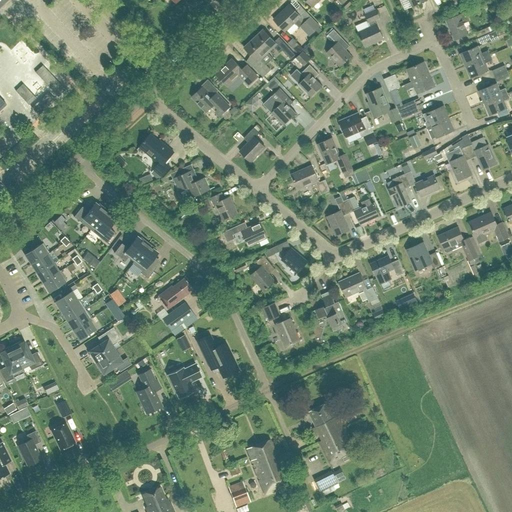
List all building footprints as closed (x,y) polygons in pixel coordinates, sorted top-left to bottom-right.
[(0,0),(0,110),(6,105),(0,97),(0,8),(8,0),(0,0)] [(311,17),(301,6),(296,11),(290,5),(274,20),(285,32),(298,20),(303,25),(311,17)] [(365,14),(368,20),(356,26),(366,47),(384,39),(377,24),(375,21),(380,18),(376,9),(365,14)] [(466,12),(446,21),(455,40),(469,34),(463,22),(469,19),(466,12)] [(494,25),(476,32),(478,38),(496,31),(496,30),(494,25)] [(337,44),(327,53),(341,67),(352,56),(346,50),(350,46),(334,29),(328,35),(337,44)] [(254,39),(267,53),(274,47),(279,53),(282,51),(291,60),(295,55),(282,42),(278,46),(264,30),(254,39)] [(496,31),(478,38),(480,44),(487,41),(488,43),(499,38),(496,31)] [(417,38),(415,32),(407,36),(410,41),(417,38)] [(267,53),(254,39),(244,48),(259,64),(254,68),(263,78),(268,73),(263,68),(266,66),(261,60),(267,53)] [(296,40),(293,43),(299,50),(303,46),(296,40)] [(466,66),(491,56),(488,50),(481,53),(478,47),(460,54),(466,66)] [(311,59),(303,51),(296,58),(304,66),(311,59)] [(491,56),(466,66),(471,79),(489,71),(485,63),(493,60),(491,56)] [(258,77),(247,65),(242,70),(232,59),(216,74),(228,87),(239,76),(249,85),(258,77)] [(412,82),(430,74),(424,62),(407,70),(412,82)] [(44,65),(36,72),(57,95),(65,89),(44,65)] [(319,74),(310,65),(301,74),(297,69),(291,76),(299,84),(299,85),(311,97),(322,86),(315,78),(319,74)] [(494,76),(507,71),(505,65),(492,70),(494,76)] [(507,71),(494,76),(497,81),(509,76),(507,71)] [(401,87),(395,74),(384,79),(390,92),(401,87)] [(430,74),(412,82),(418,94),(435,86),(430,74)] [(23,84),(16,90),(28,104),(35,98),(23,84)] [(484,104),(508,93),(506,88),(500,90),(497,84),(479,92),(484,104)] [(216,112),(220,116),(230,107),(217,93),(213,97),(203,87),(192,97),(206,113),(212,107),(216,111),(216,112)] [(283,125),(284,126),(297,114),(296,113),(296,114),(288,105),(292,101),(280,88),(264,104),(272,113),(271,113),(272,113),(284,125),(283,125)] [(401,119),(400,118),(401,118),(399,114),(396,108),(391,111),(381,88),(367,94),(373,109),(371,110),(375,118),(387,113),(392,123),(401,119)] [(49,93),(31,108),(37,114),(54,99),(49,93)] [(508,93),(484,104),(489,116),(497,112),(507,108),(504,101),(510,98),(508,93)] [(399,114),(418,106),(415,100),(396,108),(399,114)] [(418,106),(399,114),(401,118),(406,115),(407,117),(420,111),(418,106)] [(431,126),(449,118),(444,106),(426,114),(431,125),(431,126)] [(235,107),(225,116),(229,120),(239,111),(235,107)] [(509,113),(507,108),(497,112),(499,117),(509,113)] [(373,143),(378,142),(367,116),(361,119),(358,113),(340,121),(347,137),(360,131),(362,137),(365,136),(368,145),(373,143)] [(431,126),(431,125),(427,127),(432,139),(436,137),(437,138),(454,130),(449,118),(431,126)] [(259,134),(254,129),(245,139),(249,143),(240,152),(251,162),(266,148),(256,138),(259,134)] [(420,133),(413,135),(417,146),(423,144),(420,133)] [(160,141),(160,142),(151,134),(140,147),(159,164),(154,170),(162,177),(170,167),(165,163),(174,152),(160,141)] [(463,139),(472,159),(477,156),(483,170),(497,163),(489,145),(479,149),(479,147),(475,149),(468,134),(462,137),(463,139)] [(337,160),(343,173),(345,179),(355,175),(353,169),(346,154),(340,156),(332,138),(318,144),(326,165),(337,160)] [(449,163),(450,162),(458,181),(472,174),(466,161),(472,159),(463,139),(448,149),(450,152),(445,154),(449,163)] [(431,149),(422,153),(425,159),(438,153),(434,147),(431,148),(431,149)] [(403,171),(410,186),(416,184),(422,197),(441,189),(435,175),(416,183),(413,177),(408,165),(406,166),(404,163),(401,164),(404,171),(403,171)] [(173,179),(174,179),(180,190),(188,186),(193,198),(210,190),(204,178),(197,182),(193,174),(196,173),(192,164),(171,174),(173,179)] [(330,191),(325,180),(320,183),(312,166),(292,175),(298,190),(316,182),(321,195),(330,191)] [(410,186),(403,171),(400,172),(402,175),(392,180),(396,186),(389,189),(397,208),(411,202),(405,189),(410,186)] [(367,181),(372,190),(378,187),(373,178),(367,181)] [(364,207),(360,208),(355,197),(349,199),(348,200),(344,191),(340,193),(341,196),(342,196),(349,214),(355,211),(361,224),(379,216),(371,198),(362,202),(364,207)] [(238,214),(230,197),(225,200),(222,193),(211,199),(215,207),(216,206),(223,221),(238,214)] [(342,196),(341,196),(335,199),(341,211),(327,217),(336,235),(349,229),(344,216),(349,214),(342,196)] [(90,230),(106,210),(99,203),(97,205),(95,203),(88,211),(82,206),(73,217),(90,230)] [(114,216),(106,210),(90,230),(107,243),(115,233),(108,228),(115,219),(112,217),(114,216)] [(470,222),(477,239),(479,243),(488,239),(486,235),(495,231),(500,241),(509,237),(503,223),(498,225),(492,212),(470,222)] [(245,223),(223,233),(228,242),(235,239),(233,235),(242,231),(249,247),(268,238),(261,222),(247,228),(245,223)] [(438,236),(444,249),(445,251),(447,253),(452,250),(453,248),(452,246),(461,242),(471,266),(478,262),(476,258),(478,257),(477,255),(480,254),(473,237),(470,238),(464,240),(458,227),(438,236)] [(365,242),(372,239),(369,233),(362,236),(365,242)] [(132,263),(132,264),(148,243),(141,237),(139,239),(137,237),(128,248),(121,243),(114,253),(125,261),(128,257),(133,261),(132,263)] [(31,264),(49,252),(43,242),(25,254),(31,264)] [(442,265),(436,252),(430,255),(424,242),(406,250),(416,271),(432,264),(434,269),(442,265)] [(511,246),(510,242),(502,246),(508,259),(511,257),(511,246)] [(147,278),(157,266),(150,261),(154,256),(157,253),(154,251),(156,249),(148,243),(132,264),(142,271),(140,273),(147,278)] [(277,246),(265,251),(268,257),(274,264),(279,262),(275,254),(279,252),(277,246)] [(308,262),(292,248),(282,260),(298,273),(308,262)] [(49,252),(31,264),(37,273),(53,263),(47,254),(49,252)] [(389,255),(371,264),(380,284),(392,278),(389,271),(394,269),(397,276),(404,273),(399,260),(392,263),(389,255)] [(275,269),(264,256),(256,263),(261,267),(251,276),(264,291),(275,281),(269,274),(275,269)] [(94,268),(99,261),(95,258),(90,265),(94,268)] [(245,261),(234,267),(237,273),(248,267),(245,261)] [(53,263),(37,273),(42,282),(59,272),(53,263)] [(48,291),(65,281),(59,272),(42,282),(48,291)] [(340,282),(346,297),(363,290),(369,302),(378,298),(373,288),(367,290),(360,273),(340,282)] [(453,284),(449,275),(441,279),(442,281),(445,280),(448,286),(453,284)] [(192,290),(184,279),(168,291),(167,290),(158,297),(167,309),(192,290)] [(55,301),(61,311),(79,299),(77,300),(71,291),(55,301)] [(335,303),(330,291),(322,295),(327,307),(325,307),(324,306),(312,312),(316,320),(327,315),(334,331),(343,327),(342,324),(348,322),(339,302),(335,303)] [(85,309),(79,299),(61,311),(67,320),(85,309)] [(281,316),(276,302),(263,307),(263,308),(261,309),(263,312),(265,311),(269,321),(281,316)] [(184,303),(163,319),(172,331),(193,315),(184,303)] [(67,320),(73,329),(91,318),(85,309),(67,320)] [(78,339),(95,328),(89,319),(91,318),(73,329),(78,339)] [(300,340),(290,318),(276,325),(286,347),(300,340)] [(88,354),(94,363),(114,350),(107,339),(112,335),(109,330),(98,337),(102,343),(89,351),(90,353),(88,354)] [(223,377),(238,370),(225,343),(215,347),(209,335),(197,340),(211,369),(217,366),(219,370),(223,377)] [(20,341),(11,345),(21,367),(22,367),(28,364),(31,369),(42,364),(36,352),(30,355),(24,342),(21,343),(20,341)] [(21,367),(11,345),(2,350),(3,352),(0,353),(7,367),(0,369),(6,381),(13,378),(12,376),(11,374),(23,369),(22,367),(21,367)] [(121,361),(114,350),(94,363),(99,371),(101,369),(102,372),(115,364),(118,369),(129,362),(126,357),(121,361)] [(183,369),(182,367),(167,374),(178,398),(194,391),(190,382),(201,376),(195,363),(183,369)] [(150,369),(138,374),(144,388),(136,392),(146,413),(161,406),(154,391),(161,388),(156,379),(155,380),(150,369)] [(12,389),(21,386),(19,378),(9,380),(12,389)] [(55,382),(49,385),(52,391),(58,388),(55,382)] [(15,402),(18,409),(28,405),(25,398),(15,402)] [(62,417),(71,412),(65,400),(56,404),(62,417)] [(330,462),(354,450),(336,412),(333,413),(328,402),(309,411),(316,426),(313,428),(317,436),(320,434),(322,440),(320,441),(330,462)] [(51,430),(60,449),(74,442),(65,423),(51,430)] [(18,445),(27,465),(41,458),(34,444),(40,441),(35,430),(26,435),(29,440),(18,445)] [(265,495),(291,485),(283,465),(281,466),(278,458),(280,457),(277,449),(274,450),(270,439),(246,448),(265,495)] [(0,477),(9,473),(5,464),(6,463),(10,461),(11,461),(1,441),(0,442),(0,477)] [(320,491),(339,483),(332,469),(314,478),(320,491)] [(250,502),(244,486),(242,481),(228,486),(230,492),(236,507),(250,502)] [(160,486),(142,494),(148,506),(145,507),(147,511),(146,511),(174,511),(170,502),(169,503),(167,498),(165,499),(160,486)]
